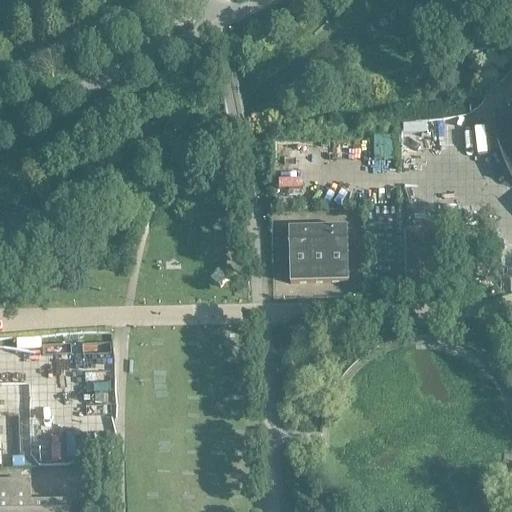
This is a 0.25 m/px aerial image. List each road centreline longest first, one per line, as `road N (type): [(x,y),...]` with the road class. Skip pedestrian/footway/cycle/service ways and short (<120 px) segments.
road 1 (residential): [(0,326),(262,317)]
road 2 (residential): [(262,317),(511,310)]
road 3 (residential): [(246,178),(262,317)]
